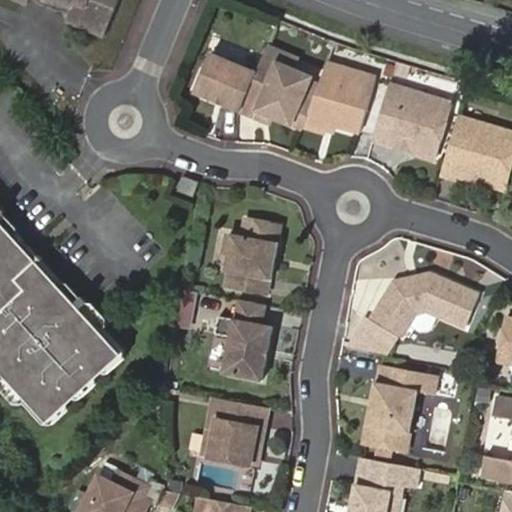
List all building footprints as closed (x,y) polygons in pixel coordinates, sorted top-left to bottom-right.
[(9,0),(26,7),(29,0),(44,0),(64,8),(71,11),(66,22),(104,38),(119,0),(9,0)] [(269,47),(261,66),(275,72),(278,64),(294,71),(298,60),(269,47)] [(258,75),(210,57),(195,95),(242,113),(258,75)] [(377,79),(330,63),(322,81),(314,104),(305,128),(326,135),(328,130),(333,125),(360,134),(377,79)] [(313,78),(294,71),(278,64),(275,72),(261,66),(258,75),(242,113),(255,118),(258,112),(272,118),(304,131),(305,128),(314,104),(305,101),(313,78)] [(432,98),(391,85),(375,138),(396,144),(397,139),(416,145),(414,154),(436,161),(452,109),(431,103),(432,98)] [(272,118),(258,112),(255,118),(269,125),(272,118)] [(511,165),(511,134),(459,118),(441,178),(457,182),(458,178),(504,192),(511,165)] [(199,181),(183,176),(177,190),(194,197),(199,181)] [(0,352),(11,365),(2,373),(6,378),(10,375),(49,416),(53,417),(120,355),(120,352),(81,309),(85,306),(81,301),(71,310),(53,290),(56,286),(14,240),(11,243),(0,232),(0,215),(1,215),(0,213),(0,352)] [(279,226),(246,220),(243,236),(230,233),(225,254),(228,254),(225,271),(230,272),(227,287),(266,295),(268,284),(270,285),(279,243),(276,242),(279,226)] [(373,317),(406,338),(419,316),(428,307),(466,322),(477,294),(428,275),(395,283),(373,317)] [(195,327),(197,291),(182,290),(179,326),(195,327)] [(264,325),(267,305),(238,299),(234,319),(219,316),(216,333),(231,336),(224,373),(264,381),(274,327),(264,325)] [(511,319),(505,318),(498,361),(511,363),(511,319)] [(432,374),(378,365),(375,383),(373,382),(371,401),(378,401),(377,409),(370,408),(364,443),(407,451),(417,391),(428,393),(432,374)] [(511,462),(486,458),(483,475),(511,480),(511,399),(497,396),(494,412),(511,414),(511,462)] [(219,400),(212,399),(210,419),(215,420),(219,400)] [(261,407),(219,400),(215,420),(210,419),(208,437),(214,438),(212,459),(250,466),(254,445),(261,446),(264,428),(257,427),(261,407)] [(267,409),(261,407),(257,427),(264,428),(267,409)] [(214,438),(208,437),(205,458),(212,459),(214,438)] [(261,446),(254,445),(250,466),(257,467),(261,446)] [(420,469),(361,458),(351,511),(400,511),(405,486),(417,488),(420,469)] [(219,462),(216,483),(231,485),(234,464),(219,462)] [(99,478),(81,511),(146,511),(151,503),(144,500),(149,489),(117,474),(112,484),(99,478)] [(198,511),(248,511),(250,506),(201,497),(198,511)]
